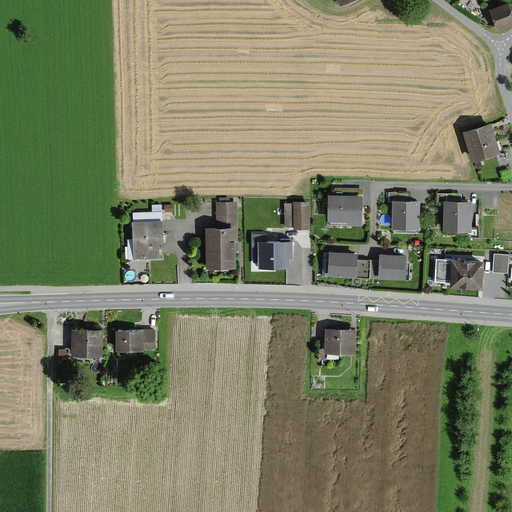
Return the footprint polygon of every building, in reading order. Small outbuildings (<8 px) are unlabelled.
[(511,13),(509,6),(494,11),(501,29),(511,24),(511,13)] [(492,124),(465,132),(474,160),(501,151),(492,124)] [(336,196),(329,196),(329,223),(363,223),(363,190),(336,190),(336,196)] [(408,194),(388,193),(387,201),(394,201),(394,231),(419,231),(419,201),(408,201),(408,194)] [(461,195),(438,195),(438,203),(447,203),(446,231),(472,232),(472,200),(461,200),(461,195)] [(218,228),(207,228),(208,267),(237,266),(235,203),(217,203),(218,228)] [(310,203),(295,203),(295,227),(310,227),(310,203)] [(163,217),(134,218),(135,261),(159,260),(159,243),(164,243),(163,217)] [(267,236),(253,236),(252,252),(259,252),(259,270),(290,270),(291,243),(267,242),(267,236)] [(359,254),(331,253),(330,275),(358,276),(359,254)] [(495,254),(494,274),(510,274),(511,255),(495,254)] [(407,257),(381,256),(380,277),(406,279),(407,257)] [(483,262),(442,260),(441,287),(482,288),(483,262)] [(104,330),(73,330),(73,357),(104,357),(104,330)] [(357,330),(327,330),(327,356),(357,356),(357,330)] [(156,331),(117,331),(117,351),(155,352),(156,331)]
